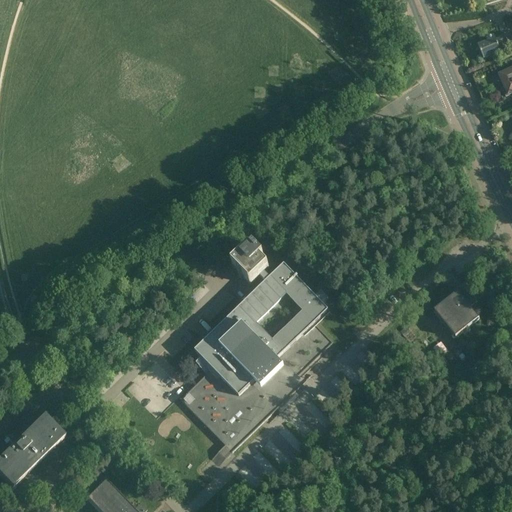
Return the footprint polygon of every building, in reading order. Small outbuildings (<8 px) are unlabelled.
[(488,43),(478,47),(484,60),(501,53),(500,50),(505,48),(506,49),(511,45),(511,36),(511,33),(500,37),(501,38),(495,41),(494,37),(486,40),(488,43)] [(511,70),(498,76),(504,89),(502,89),(505,97),(511,94),(511,70)] [(256,249),(262,255),(266,251),(260,245),(256,249)] [(323,305),(328,300),(320,292),(315,298),(285,266),(270,281),(263,274),(268,268),(262,262),(265,260),(255,249),(252,252),(251,250),(233,268),(250,286),(256,280),(263,287),(195,353),(212,371),(181,402),(233,455),(312,377),(306,371),(321,356),(334,344),(314,324),(328,311),(323,305)] [(458,294),(434,313),(456,340),(480,320),(472,311),(478,305),(471,297),(465,302),(458,294)] [(400,333),(404,338),(411,333),(406,328),(400,333)] [(19,389),(0,407),(0,408),(8,417),(28,397),(19,389)] [(27,412),(0,439),(0,497),(8,489),(11,492),(63,440),(42,419),(38,423),(27,412)] [(133,511),(105,483),(87,501),(97,511),(143,511),(139,507),(134,511),(133,511)]
